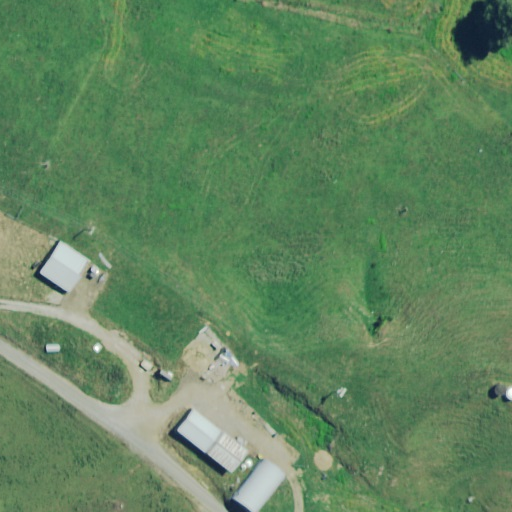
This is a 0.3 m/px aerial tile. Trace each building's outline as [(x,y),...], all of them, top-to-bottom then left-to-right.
[(86,262),(57,243),(37,273),(66,292),(86,262)] [(104,313),(73,292),(65,305),(96,326),(104,313)] [(201,454),(218,432),(189,410),(172,431),(201,454)] [(218,432),(201,454),(226,473),(243,452),(218,432)] [(262,461),(231,500),(246,511),(254,511),(282,477),(262,461)]
